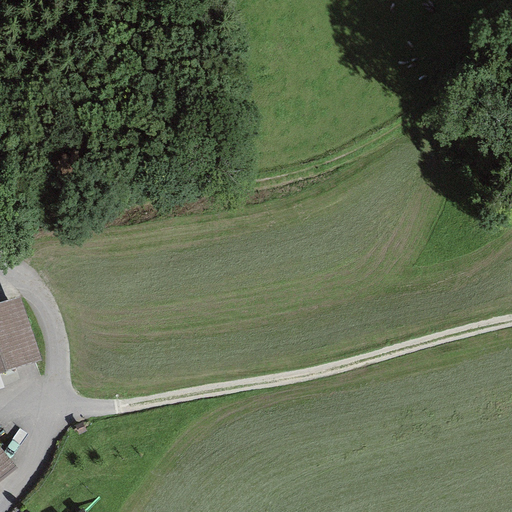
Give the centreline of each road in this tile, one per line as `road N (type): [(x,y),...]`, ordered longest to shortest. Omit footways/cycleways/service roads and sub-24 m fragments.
road 1 (track): [(511,47),(387,133),(274,175),(0,204)]
road 2 (track): [(80,408),(243,388),(511,320)]
road 3 (unclassified): [(0,268),(31,281),(53,327),(59,382),(80,408)]
